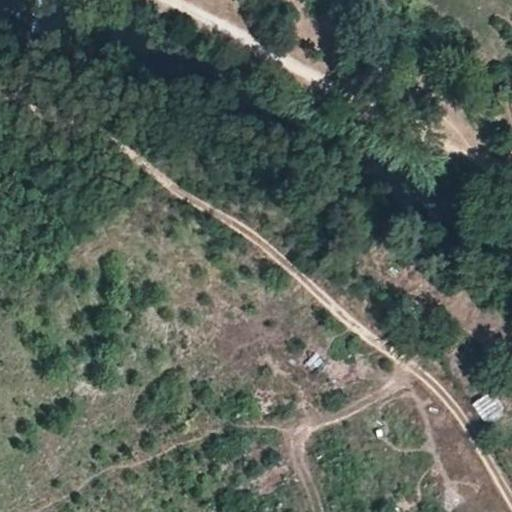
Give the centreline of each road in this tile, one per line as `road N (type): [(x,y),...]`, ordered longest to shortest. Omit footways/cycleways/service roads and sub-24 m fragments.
road 1 (track): [(0,95),(348,314),(468,418),(511,505)]
road 2 (track): [(511,179),(170,0)]
